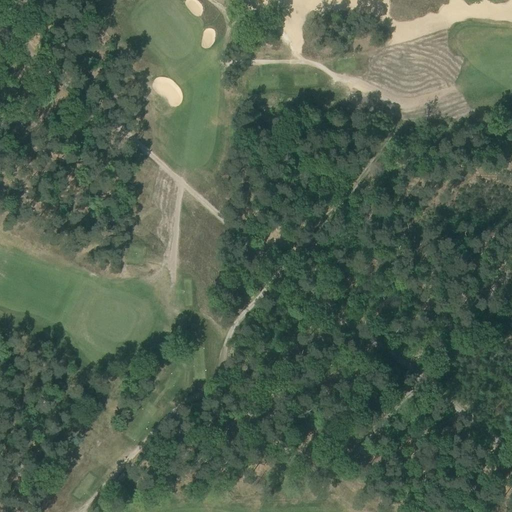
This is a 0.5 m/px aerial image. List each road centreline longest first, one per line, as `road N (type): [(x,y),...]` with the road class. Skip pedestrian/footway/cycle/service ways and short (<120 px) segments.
road 1 (track): [(15,32),(279,274),(511,451)]
road 2 (track): [(197,378),(326,488),(511,297)]
road 3 (track): [(75,511),(92,507),(279,274)]
